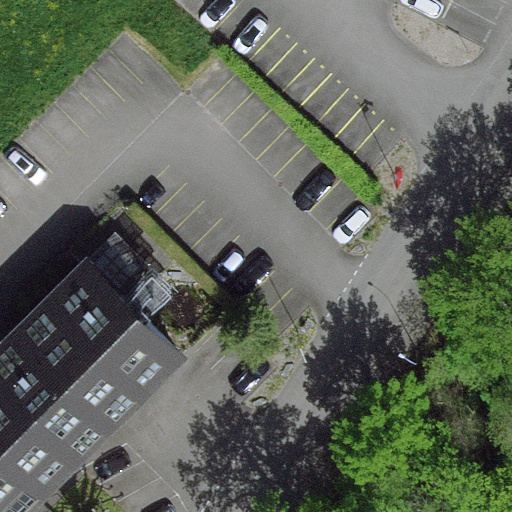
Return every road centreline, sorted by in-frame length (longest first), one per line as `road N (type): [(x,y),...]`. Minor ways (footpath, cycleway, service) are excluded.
road 1 (unknown): [(377,329),(219,163),(164,129),(134,131),(0,292)]
road 2 (residential): [(511,122),(257,511)]
road 3 (unknown): [(486,160),(322,0)]
